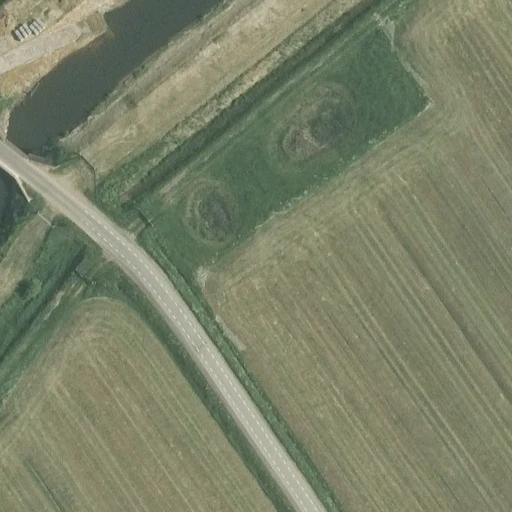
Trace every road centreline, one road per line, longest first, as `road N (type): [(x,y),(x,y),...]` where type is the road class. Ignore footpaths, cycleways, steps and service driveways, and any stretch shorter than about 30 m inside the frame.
road 1 (unclassified): [(314,511),(159,288),(0,146)]
road 2 (track): [(0,280),(86,162),(287,0)]
